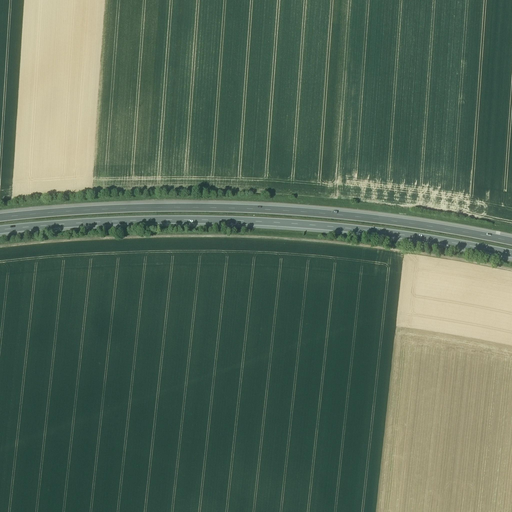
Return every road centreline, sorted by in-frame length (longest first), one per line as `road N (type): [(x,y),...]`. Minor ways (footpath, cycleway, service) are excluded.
road 1 (motorway): [(0,233),(200,220),(320,227),(511,256)]
road 2 (track): [(0,249),(276,239),(511,272)]
road 3 (motorway): [(511,243),(268,212),(132,210),(0,220)]
